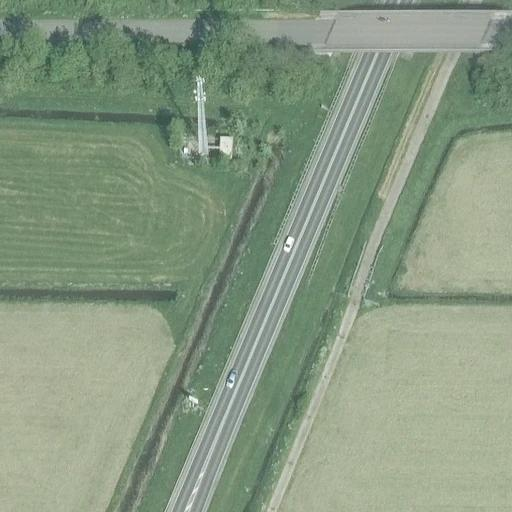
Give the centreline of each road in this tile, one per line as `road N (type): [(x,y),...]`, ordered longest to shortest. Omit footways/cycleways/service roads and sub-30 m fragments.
road 1 (unclassified): [(511,40),(0,39)]
road 2 (trunk): [(204,465),(397,0)]
